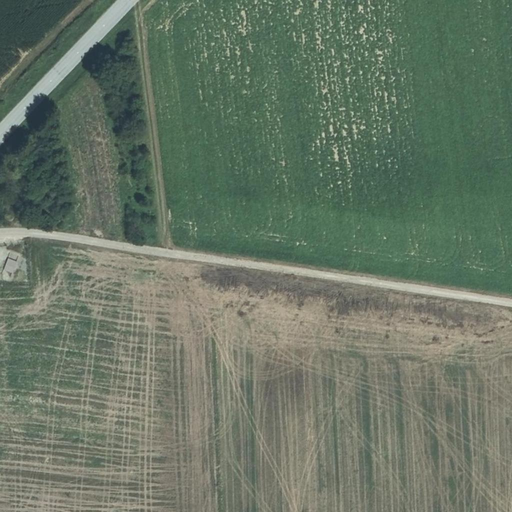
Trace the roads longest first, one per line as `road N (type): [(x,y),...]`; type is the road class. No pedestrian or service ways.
road 1 (track): [(0,233),(511,305)]
road 2 (track): [(166,254),(138,0)]
road 3 (tertiary): [(127,0),(0,137)]
